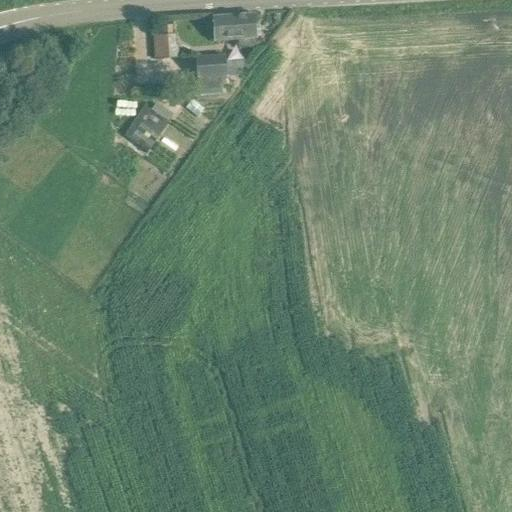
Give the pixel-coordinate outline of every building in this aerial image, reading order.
[(257,48),(256,38),(255,14),(213,17),(215,41),(238,39),(239,49),(257,48)] [(177,58),(176,54),(175,34),(155,35),(156,59),(177,58)] [(225,56),(196,58),(197,78),(226,76),(225,56)] [(192,100),(186,108),(197,117),(204,109),(192,100)] [(175,122),(168,130),(181,140),(187,132),(175,122)] [(128,138),(147,153),(159,138),(140,123),(128,138)]
